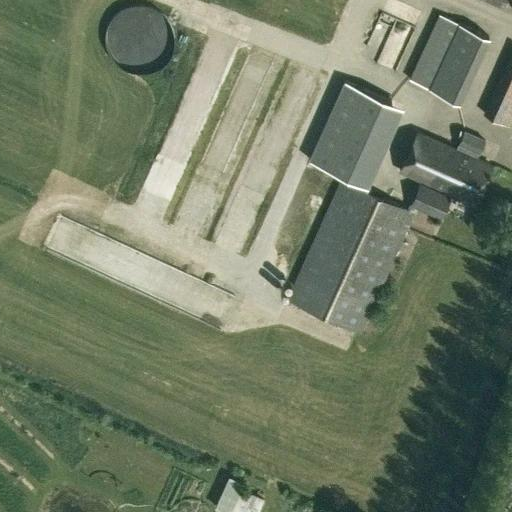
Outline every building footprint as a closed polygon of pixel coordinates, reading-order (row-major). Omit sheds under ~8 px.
[(359,49),(371,53),(384,15),(372,11),(359,49)] [(459,102),(490,36),(438,12),(408,78),(459,102)] [(509,124),(511,117),(511,48),(483,112),(509,124)] [(339,75),(306,156),(366,180),(399,99),(339,75)] [(269,106),(236,198),(260,207),(293,115),(269,106)] [(196,128),(167,115),(124,209),(153,222),(196,128)] [(465,129),(455,148),(476,158),(485,139),(465,129)] [(476,158),(455,148),(419,131),(401,170),(471,202),(489,164),(476,158)] [(332,173),(284,297),(358,325),(399,219),(429,231),(440,200),(410,189),(405,201),(332,173)] [(235,468),(221,497),(251,511),(261,511),(274,487),(235,468)]
